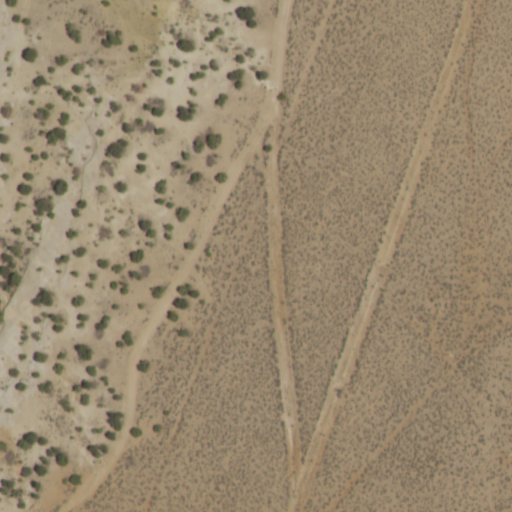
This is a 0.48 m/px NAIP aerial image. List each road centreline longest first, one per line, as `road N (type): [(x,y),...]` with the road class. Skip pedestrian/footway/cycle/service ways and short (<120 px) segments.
road 1 (track): [(283,0),(270,159),(299,511)]
road 2 (track): [(272,98),(141,339),(124,432),(105,466),(60,511)]
